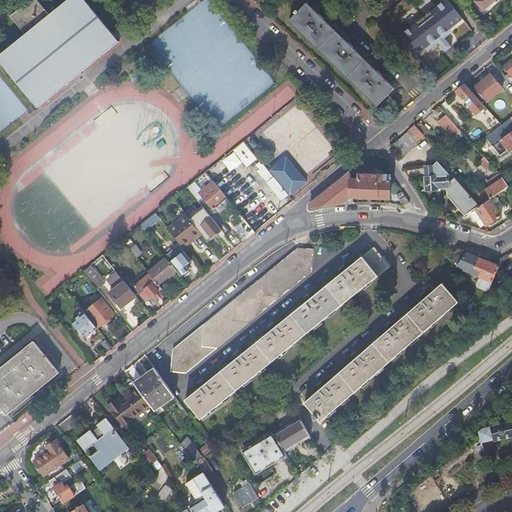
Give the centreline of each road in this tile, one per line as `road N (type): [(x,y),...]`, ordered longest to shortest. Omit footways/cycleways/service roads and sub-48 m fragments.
road 1 (tertiary): [(286,228),(2,456)]
road 2 (primary): [(511,371),(345,511)]
road 3 (residential): [(236,0),(375,141)]
road 4 (residential): [(511,27),(375,141)]
road 5 (tertiary): [(424,226),(359,216),(286,228)]
road 6 (residential): [(375,141),(301,203),(286,228)]
